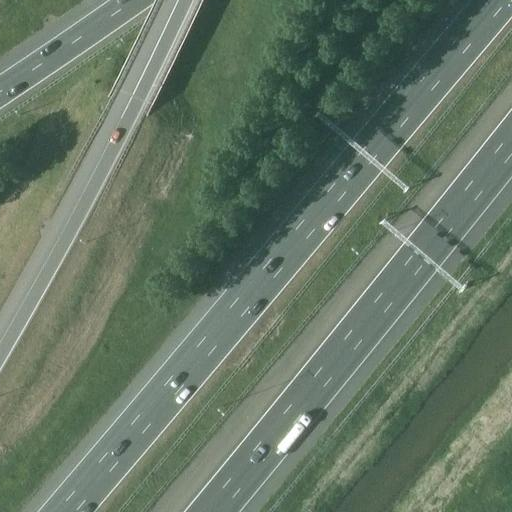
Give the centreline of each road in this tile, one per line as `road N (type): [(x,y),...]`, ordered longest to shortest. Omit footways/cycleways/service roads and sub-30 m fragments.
road 1 (motorway): [(500,0),(62,511)]
road 2 (motorway): [(210,511),(511,142)]
road 3 (motorway): [(186,0),(0,354)]
road 4 (motorway): [(138,0),(0,93)]
